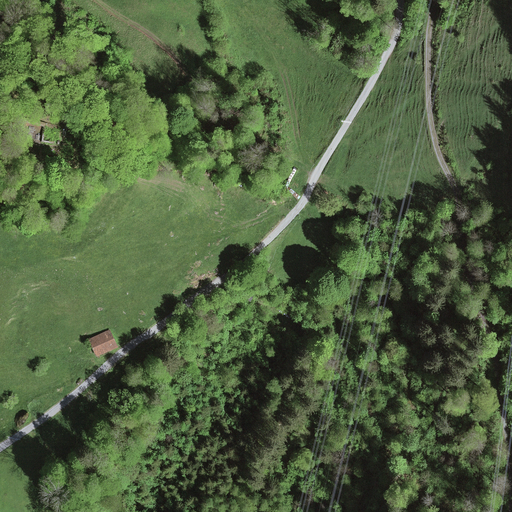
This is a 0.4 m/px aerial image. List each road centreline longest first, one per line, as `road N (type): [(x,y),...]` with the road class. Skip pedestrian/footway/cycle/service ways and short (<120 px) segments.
road 1 (track): [(0,448),(223,280),(283,225),(374,80),(398,32),(402,0)]
road 2 (track): [(438,0),(429,111),(459,200),(481,312)]
road 3 (track): [(312,184),(215,112),(154,36),(100,0)]
road 4 (track): [(481,312),(511,471)]
